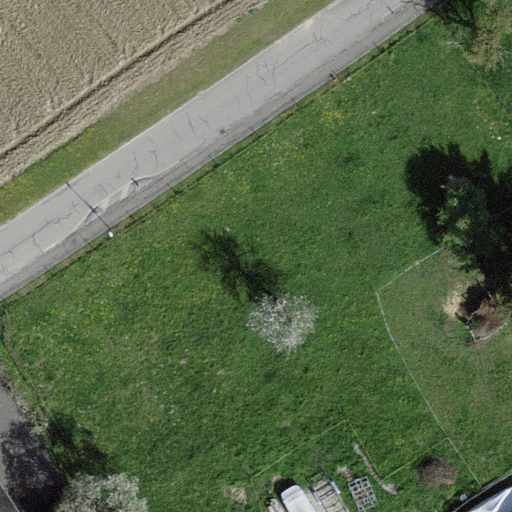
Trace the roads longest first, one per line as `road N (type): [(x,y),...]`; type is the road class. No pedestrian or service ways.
road 1 (residential): [(0,261),(368,0)]
road 2 (residential): [(0,398),(44,472),(55,511)]
